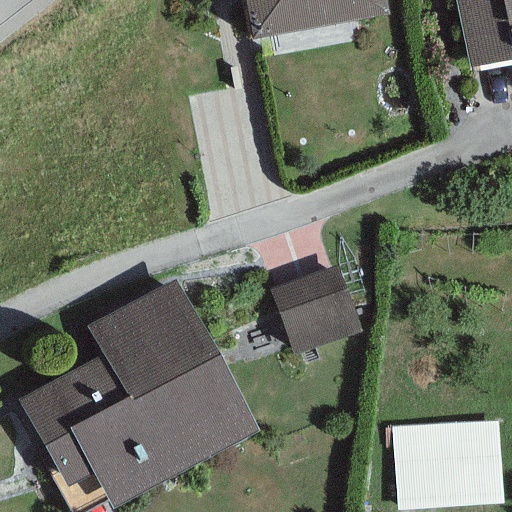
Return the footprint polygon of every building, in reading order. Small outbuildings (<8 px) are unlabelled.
[(243,0),(251,40),(388,15),(384,0),(243,0)] [(511,0),(454,0),(468,68),(511,59),(511,31),(511,29),(511,28),(511,0)] [(336,266),(267,290),(291,358),(360,334),(336,266)] [(18,401),(66,489),(91,475),(110,510),(257,430),(174,278),(86,326),(102,356),(18,401)] [(496,421),(390,428),(395,511),(407,511),(501,506),(496,421)]
